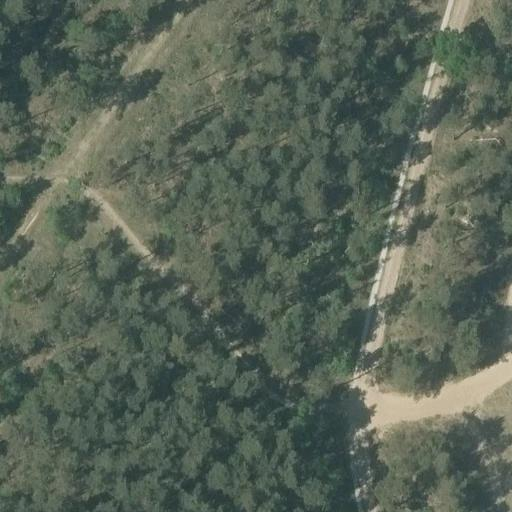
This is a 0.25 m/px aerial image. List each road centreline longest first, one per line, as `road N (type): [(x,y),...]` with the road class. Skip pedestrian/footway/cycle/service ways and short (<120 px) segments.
road 1 (track): [(344,417),(290,404),(258,385),(89,197),(81,176),(89,158),(183,0)]
road 2 (track): [(0,280),(81,176)]
